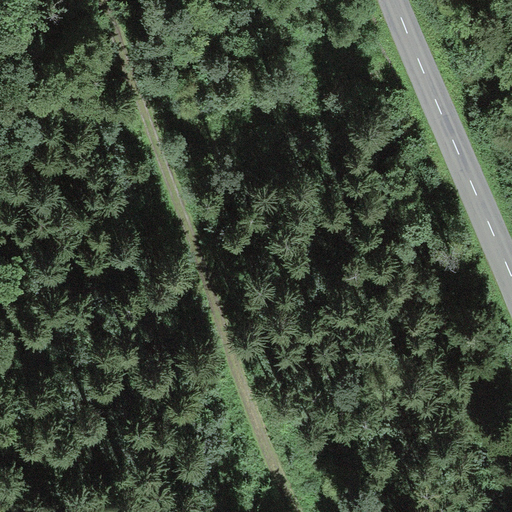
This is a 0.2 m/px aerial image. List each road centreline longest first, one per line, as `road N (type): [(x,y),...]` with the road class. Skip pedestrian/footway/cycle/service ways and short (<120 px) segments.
road 1 (track): [(297,511),(100,0)]
road 2 (tertiary): [(388,0),(511,299)]
